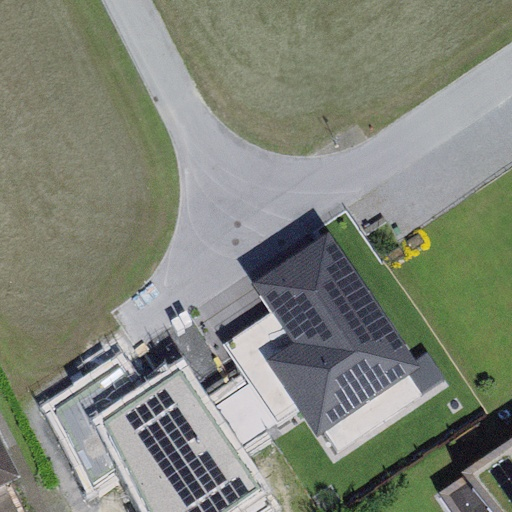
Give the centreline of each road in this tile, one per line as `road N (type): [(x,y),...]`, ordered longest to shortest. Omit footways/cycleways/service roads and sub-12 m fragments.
road 1 (residential): [(511,74),(266,238)]
road 2 (residential): [(266,238),(40,401)]
road 3 (residential): [(142,0),(266,238)]
